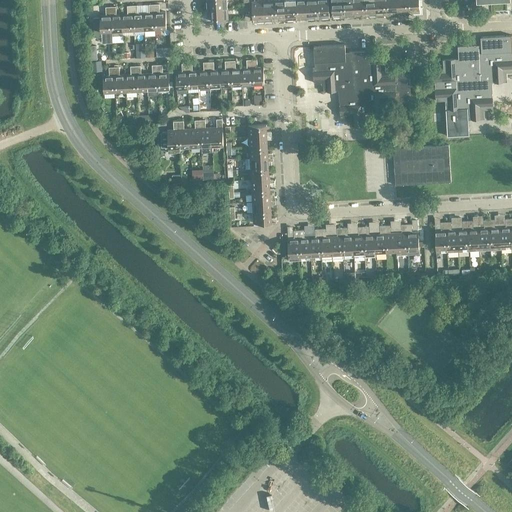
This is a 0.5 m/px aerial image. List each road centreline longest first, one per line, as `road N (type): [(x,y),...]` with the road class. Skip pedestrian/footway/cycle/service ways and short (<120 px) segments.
road 1 (secondary): [(43,0),(48,76),(73,139),(291,343),(323,384)]
road 2 (secondary): [(344,367),(297,338),(91,150),(60,92),(52,0)]
road 3 (residential): [(286,109),(289,203),(302,215),(511,203)]
road 4 (residential): [(435,28),(283,36)]
road 5 (residential): [(283,36),(197,41),(187,0)]
